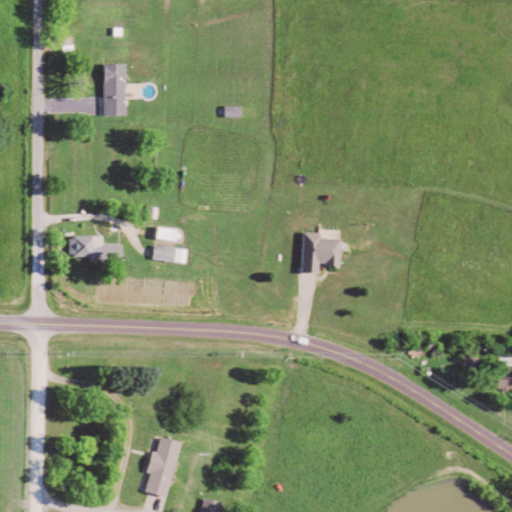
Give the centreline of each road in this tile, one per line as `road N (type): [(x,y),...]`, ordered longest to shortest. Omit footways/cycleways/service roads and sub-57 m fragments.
road 1 (tertiary): [(0,325),(292,343),(372,370),(511,459)]
road 2 (residential): [(38,327),(41,0)]
road 3 (residential): [(37,495),(59,511),(126,422),(110,395),(38,374)]
road 4 (residential): [(37,511),(38,327)]
